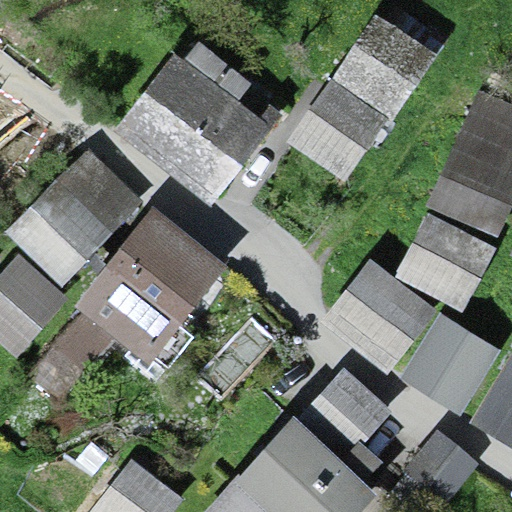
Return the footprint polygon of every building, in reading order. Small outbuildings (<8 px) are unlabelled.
[(377,23),(294,138),(343,173),(425,58),(377,23)] [(172,61),(120,130),(208,197),(260,129),(172,61)] [(511,110),(480,97),(433,203),(497,230),(511,196),(511,110)] [(8,229),(62,283),(112,232),(58,179),(8,229)] [(147,212),(78,297),(149,355),(218,270),(147,212)] [(428,220),(400,272),(460,304),(488,251),(428,220)] [(11,259),(0,272),(0,335),(26,355),(67,303),(11,259)] [(369,267),(328,319),(387,364),(427,312),(369,267)] [(441,321),(407,376),(459,408),(493,353),(441,321)] [(511,362),(476,421),(511,443),(511,362)] [(380,412),(343,377),(307,417),(345,451),(380,412)] [(338,467),(291,424),(211,511),(353,511),(368,496),(359,488),(378,467),(356,447),(338,467)] [(471,465),(436,437),(412,469),(446,496),(471,465)] [(164,511),(174,498),(130,466),(95,511),(164,511)]
